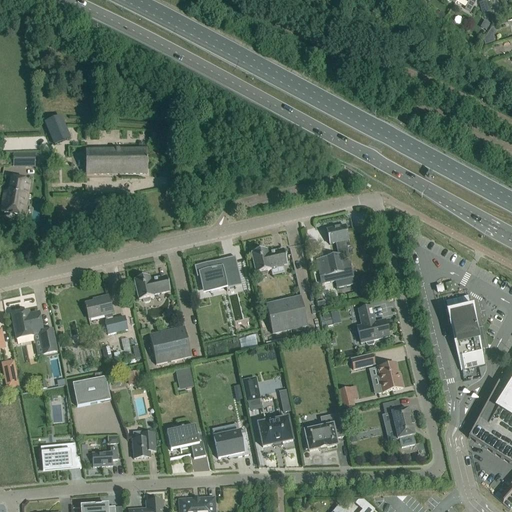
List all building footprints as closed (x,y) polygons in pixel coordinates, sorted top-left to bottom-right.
[(474,0),(460,0),(468,4),(465,10),(470,13),(477,1),(474,0)] [(486,1),(479,3),(482,14),(488,12),(486,1)] [(489,32),(484,40),(486,45),(492,44),(490,39),(493,35),(489,32)] [(70,139),(58,112),(43,118),(54,146),(70,139)] [(147,175),(147,151),(86,151),(86,176),(147,175)] [(26,155),(26,168),(35,168),(35,154),(27,154),(26,155)] [(23,216),(29,182),(12,179),(9,193),(4,192),(1,212),(23,216)] [(348,241),(345,227),(326,231),(330,248),(337,246),(340,257),(316,262),(321,286),(353,279),(350,264),(346,265),(345,260),(349,260),(346,248),(349,247),(348,241)] [(256,274),(260,274),(260,276),(262,277),(266,276),(267,274),(267,272),(271,271),(270,269),(287,265),(283,250),(267,254),(266,250),(251,254),(256,274)] [(195,267),(194,267),(197,278),(200,278),(202,289),(225,284),(226,290),(237,287),(234,274),(238,273),(235,258),(234,258),(225,260),(226,264),(221,266),(220,262),(195,267)] [(139,301),(143,300),(143,302),(145,304),(149,303),(150,301),(150,299),(154,298),(153,296),(170,292),(166,277),(150,281),(149,277),(134,281),(139,301)] [(353,281),(336,284),(337,291),(354,287),(353,281)] [(307,327),(301,298),(265,306),(272,335),(307,327)] [(113,320),(108,299),(85,304),(89,320),(104,316),(106,322),(105,322),(108,336),(127,331),(124,318),(113,320)] [(468,299),(446,304),(448,315),(461,372),(485,366),(482,355),(483,354),(482,350),(481,350),(477,335),(479,335),(478,331),(473,309),(471,309),(468,299)] [(385,321),(374,324),(373,320),(374,320),(371,308),(357,311),(361,327),(357,328),(361,344),(366,343),(366,345),(368,347),(373,346),(374,344),(373,341),(389,338),(385,321)] [(52,331),(42,333),(38,314),(23,317),(23,314),(11,316),(16,337),(26,335),(26,338),(33,337),(33,335),(39,334),(43,355),(56,352),(52,331)] [(332,314),(323,316),(325,329),(335,327),(332,314)] [(191,358),(184,329),(149,337),(156,366),(191,358)] [(353,371),(375,366),(372,356),(351,361),(353,371)] [(14,363),(1,366),(6,391),(19,389),(14,363)] [(377,368),(380,381),(379,382),(382,394),(403,389),(401,381),(399,381),(395,364),(377,368)] [(95,380),(72,385),(77,408),(110,401),(105,378),(104,379),(103,373),(94,375),(95,380)] [(142,385),(139,373),(127,376),(130,388),(142,385)] [(243,382),(247,402),(259,400),(255,380),(243,382)] [(498,384),(468,439),(511,466),(511,491),(502,503),(503,504),(511,493),(511,386),(509,391),(498,384)] [(343,410),(354,407),(349,389),(338,391),(343,410)] [(410,420),(408,410),(401,412),(396,413),(394,403),(382,405),(385,417),(391,415),(393,423),(389,424),(391,433),(395,432),(397,441),(399,440),(401,449),(415,446),(412,437),(414,437),(412,427),(413,426),(411,420),(410,420)] [(336,446),(335,440),(343,438),(338,415),(329,417),(331,427),(323,429),(322,424),(313,426),(314,431),(305,433),(309,452),(336,446)] [(292,442),(287,419),(277,421),(276,418),(267,420),(268,423),(258,425),(263,448),(292,442)] [(205,457),(201,437),(197,437),(195,427),(185,429),(185,428),(178,430),(178,431),(166,433),(170,452),(191,447),(194,460),(205,457)] [(213,439),(218,460),(236,456),(236,459),(250,456),(245,434),(239,436),(239,433),(213,439)] [(155,452),(154,435),(143,436),(143,441),(132,441),(133,446),(131,446),(131,451),(133,451),(134,460),(145,460),(145,457),(150,457),(149,453),(155,452)] [(64,454),(42,456),(43,471),(70,468),(69,461),(76,460),(75,445),(64,446),(64,454)] [(87,445),(81,445),(83,463),(92,463),(92,455),(88,455),(87,445)] [(110,449),(110,454),(92,455),(93,469),(102,468),(101,468),(106,467),(106,468),(112,468),(112,462),(118,461),(117,449),(110,449)] [(179,501),(179,511),(214,511),(214,499),(199,500),(199,501),(194,501),(194,500),(179,501)] [(128,511),(162,511),(162,502),(146,503),(146,511),(142,511),(128,511)] [(373,511),(375,511),(364,502),(359,507),(363,511),(361,511),(343,511),(342,511),(373,511)]
